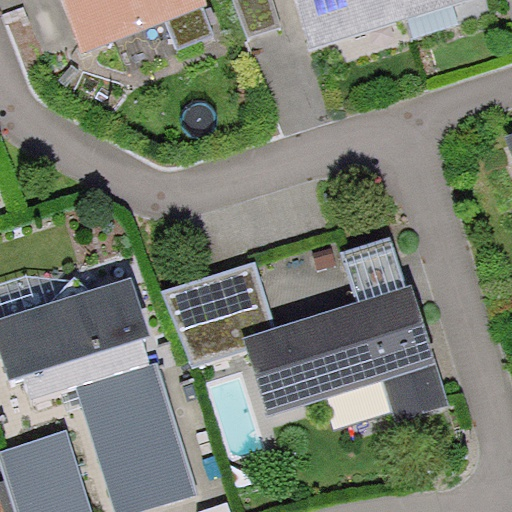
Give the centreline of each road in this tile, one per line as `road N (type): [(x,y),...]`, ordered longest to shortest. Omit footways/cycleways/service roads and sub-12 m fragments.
road 1 (residential): [(397,123),(161,193),(128,184),(33,131),(0,93)]
road 2 (residential): [(511,497),(397,123)]
road 3 (residential): [(397,123),(511,87)]
